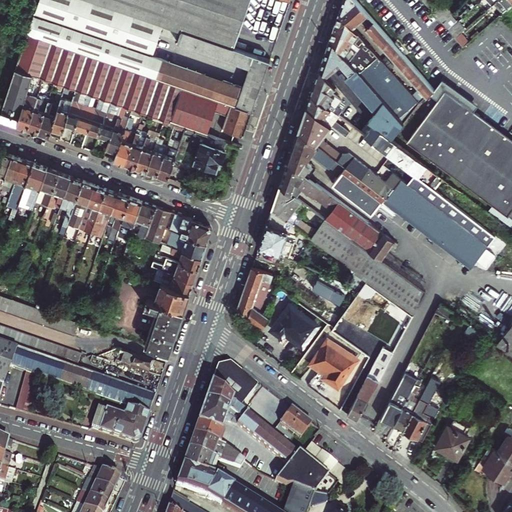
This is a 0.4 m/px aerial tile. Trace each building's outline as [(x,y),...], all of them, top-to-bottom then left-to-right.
[(164,22),(100,0),(39,0),(39,3),(29,31),(159,77),(168,80),(253,110),(259,90),(243,85),(152,54),(164,22)] [(100,0),(164,22),(181,28),(186,14),(230,28),(241,13),(245,0),(100,0)] [(181,28),(182,28),(233,46),(246,8),(248,0),(245,0),(241,13),(230,28),(186,14),(181,28)] [(343,0),(342,3),(359,22),(364,29),(366,27),(374,20),(355,0),(343,0)] [(430,10),(436,0),(424,0),(423,2),(430,10)] [(438,0),(436,0),(430,10),(436,17),(446,5),(438,0)] [(511,0),(499,0),(499,1),(494,5),(493,6),(501,15),(502,14),(511,4),(511,0)] [(359,22),(342,3),(341,6),(339,12),(353,27),(357,24),(359,22)] [(444,26),(452,16),(455,13),(446,5),(436,17),(444,26)] [(372,49),(368,45),(365,41),(353,27),(339,12),(334,26),(329,41),(403,124),(419,103),(412,95),(405,86),(398,79),(392,72),(385,64),(378,56),(372,49)] [(444,26),(448,31),(458,22),(452,16),(444,26)] [(373,34),(380,28),(374,20),(366,27),(370,31),(373,34)] [(456,39),(462,33),(466,30),(459,21),(458,22),(448,31),(456,39)] [(233,46),(182,28),(177,41),(249,66),(243,85),(259,90),(263,79),(270,59),(233,46)] [(380,42),(387,35),(380,28),(373,34),(377,39),(380,42)] [(159,77),(29,31),(17,66),(35,72),(45,76),(55,80),(66,84),(76,87),(82,70),(88,72),(90,71),(104,76),(101,83),(160,104),(162,97),(154,94),(159,77)] [(462,33),(456,39),(464,48),(470,43),(462,33)] [(387,35),(380,42),(383,46),(386,49),(394,43),(387,35)] [(392,139),(403,124),(329,41),(326,49),(324,57),(335,71),(341,66),(348,73),(343,78),(374,112),(368,121),(374,126),(392,139)] [(401,50),(394,43),(386,49),(390,54),(393,57),(401,50)] [(378,56),(381,54),(375,47),(372,49),(378,56)] [(400,65),(407,58),(401,50),(393,57),(396,61),(400,65)] [(385,64),(388,62),(381,54),(378,56),(385,64)] [(338,73),(335,71),(324,57),(319,70),(330,81),(338,73)] [(414,65),(407,58),(400,65),(402,68),(406,72),(414,65)] [(395,69),(388,62),(385,64),(392,72),(395,69)] [(412,79),(420,73),(414,65),(406,72),(409,76),(412,79)] [(17,66),(0,114),(0,118),(11,122),(16,124),(29,90),(35,72),(17,66)] [(398,79),(401,76),(395,69),(392,72),(398,79)] [(82,70),(76,87),(78,88),(87,91),(92,93),(103,97),(111,99),(115,101),(122,103),(133,107),(143,111),(160,117),(164,106),(160,104),(101,83),(104,76),(90,71),(88,72),(82,70)] [(330,81),(319,70),(317,75),(315,81),(340,99),(343,95),(330,81)] [(420,73),(412,79),(415,83),(420,88),(428,81),(420,73)] [(42,83),(53,87),(54,85),(55,80),(45,76),(42,83)] [(405,86),(407,84),(401,76),(398,79),(405,86)] [(162,97),(160,104),(164,106),(160,117),(164,118),(170,120),(178,97),(163,92),(168,80),(159,77),(154,94),(162,97)] [(66,84),(55,80),(54,85),(65,88),(66,84)] [(178,97),(215,110),(227,115),(222,128),(235,133),(244,136),(249,119),(253,110),(168,80),(163,92),(178,97)] [(446,91),(472,111),(476,105),(457,91),(443,80),(440,83),(439,85),(432,93),(440,99),(446,91)] [(313,87),(311,94),(339,116),(344,111),(337,106),(341,101),(340,99),(315,81),(313,87)] [(412,95),(419,103),(435,89),(428,81),(420,88),(418,90),(415,92),(412,95)] [(414,91),(415,90),(409,82),(407,84),(405,86),(412,95),(415,92),(414,91)] [(65,123),(78,88),(76,87),(66,84),(65,88),(60,100),(51,127),(58,130),(62,131),(65,123)] [(75,126),(83,102),(87,91),(78,88),(65,123),(72,125),(75,126)] [(27,128),(39,93),(37,92),(36,96),(29,93),(30,90),(29,90),(16,124),(23,127),(27,128)] [(87,91),(83,102),(75,126),(82,128),(87,130),(96,106),(88,104),(92,93),(87,91)] [(511,139),(472,111),(446,91),(440,99),(406,142),(492,205),(488,209),(511,227),(511,139)] [(41,94),(39,93),(27,128),(33,130),(37,131),(50,97),(48,96),(46,99),(39,97),(41,94)] [(339,116),(311,94),(308,100),(306,106),(332,126),(346,137),(350,131),(336,120),(339,116)] [(51,97),(50,97),(37,131),(43,134),(48,135),(51,127),(60,100),(57,99),(56,103),(50,101),(51,97)] [(111,99),(103,97),(99,108),(107,110),(111,99)] [(231,142),(235,133),(222,128),(227,115),(215,110),(178,97),(170,120),(185,126),(207,134),(226,140),(231,142)] [(104,136),(110,138),(119,113),(122,103),(115,101),(111,99),(107,110),(99,134),(104,136)] [(99,134),(107,110),(99,108),(96,106),(87,130),(93,132),(99,134)] [(323,138),(332,126),(306,106),(302,119),(298,131),(317,146),(323,138)] [(143,111),(133,107),(131,112),(141,116),(143,111)] [(117,151),(127,124),(129,117),(128,116),(126,119),(120,117),(121,114),(119,113),(110,138),(107,147),(112,149),(117,151)] [(129,125),(127,124),(117,151),(114,159),(122,161),(125,162),(137,128),(135,127),(134,130),(128,128),(129,125)] [(185,126),(184,132),(187,133),(198,137),(198,139),(199,141),(200,142),(202,143),(196,161),(217,168),(217,167),(219,161),(220,159),(221,159),(224,151),(225,148),(224,148),(226,140),(207,134),(185,126)] [(371,141),(388,154),(436,191),(444,180),(392,139),(374,126),(366,137),(371,141)] [(136,166),(148,132),(146,131),(145,134),(138,132),(139,128),(137,128),(125,162),(131,165),(136,166)] [(149,128),(148,132),(136,166),(142,169),(146,170),(159,135),(160,132),(149,128)] [(295,137),(293,143),(311,156),(312,155),(328,168),(330,168),(334,171),(340,164),(339,163),(335,168),(333,167),(337,161),(317,146),(298,131),(295,137)] [(159,135),(146,170),(152,172),(157,174),(169,139),(167,138),(165,142),(160,140),(161,136),(159,135)] [(169,138),(169,139),(157,174),(162,176),(168,178),(174,158),(176,154),(177,150),(180,142),(169,138)] [(346,168),(351,162),(353,159),(385,183),(387,180),(350,153),(341,153),(323,138),(317,146),(337,161),(339,163),(340,164),(346,168)] [(181,139),(180,142),(177,150),(183,153),(188,142),(184,140),(181,139)] [(307,161),(311,156),(293,143),(291,149),(307,161)] [(307,161),(291,149),(289,155),(287,162),(308,177),(315,168),(307,161)] [(0,188),(12,154),(7,153),(0,150),(0,188)] [(12,187),(23,158),(19,157),(12,154),(2,184),(12,187)] [(19,203),(33,162),(29,160),(23,158),(12,187),(10,195),(8,199),(19,203)] [(383,196),(397,177),(392,173),(387,180),(385,183),(353,159),(351,162),(346,168),(383,196)] [(19,203),(19,204),(33,209),(36,200),(48,167),(41,164),(33,162),(19,203)] [(285,169),(282,176),(303,189),(332,210),(333,209),(349,220),(355,212),(308,177),(287,162),(285,169)] [(55,170),(48,167),(36,200),(48,204),(59,171),(55,170)] [(385,198),(383,196),(346,168),(333,184),(372,214),(385,198)] [(60,207),(71,175),(65,173),(59,171),(48,204),(54,206),(55,205),(60,207)] [(60,232),(64,233),(82,179),(78,178),(71,175),(60,207),(67,209),(60,232)] [(297,198),(303,189),(282,176),(279,186),(297,198)] [(486,268),(497,254),(397,177),(383,196),(385,198),(431,232),(439,239),(463,257),(468,261),(474,265),(477,261),(486,268)] [(82,179),(68,223),(79,227),(82,222),(84,213),(88,204),(94,183),(89,182),(82,179)] [(101,186),(94,183),(88,204),(93,205),(84,229),(84,230),(91,233),(106,188),(101,186)] [(301,213),(294,208),(300,200),(297,198),(279,186),(274,198),(270,210),(281,217),(297,229),(311,239),(317,231),(300,219),(303,215),(301,213)] [(463,199),(448,187),(442,195),(457,207),(463,199)] [(112,212),(119,192),(113,190),(106,188),(91,233),(103,237),(108,224),(112,212)] [(124,194),(119,192),(112,212),(116,214),(112,226),(109,235),(116,237),(129,196),(124,194)] [(129,196),(116,237),(115,239),(118,240),(122,230),(130,233),(134,221),(142,200),(135,198),(129,196)] [(19,204),(19,203),(8,199),(7,204),(17,208),(19,204)] [(150,203),(142,200),(134,221),(142,223),(137,235),(145,238),(156,205),(150,203)] [(301,213),(306,205),(300,200),(294,208),(301,213)] [(88,204),(84,213),(82,222),(79,227),(84,229),(93,205),(88,204)] [(159,243),(164,228),(169,214),(170,210),(164,208),(156,205),(145,238),(159,243)] [(332,210),(326,219),(350,237),(381,259),(386,251),(389,248),(394,240),(355,212),(349,220),(333,209),(332,210)] [(209,224),(170,210),(169,214),(173,216),(168,230),(171,231),(207,243),(210,234),(212,229),(209,224)] [(297,229),(281,217),(270,210),(264,228),(258,247),(280,254),(292,260),(294,256),(289,253),(297,229)] [(116,214),(112,212),(108,224),(112,226),(116,214)] [(173,216),(169,214),(164,228),(168,230),(173,216)] [(335,257),(350,237),(326,219),(317,231),(311,239),(335,257)] [(207,243),(171,231),(166,245),(202,257),(205,248),(207,243)] [(439,239),(431,232),(427,237),(435,243),(439,239)] [(381,260),(381,259),(350,237),(335,257),(353,270),(355,272),(354,274),(366,282),(381,260)] [(392,250),(397,243),(394,240),(389,248),(392,250)] [(180,256),(178,262),(198,269),(201,261),(202,257),(166,245),(162,244),(160,250),(180,256)] [(32,255),(25,253),(14,283),(21,285),(32,255)] [(468,261),(463,257),(459,262),(462,264),(464,266),(468,261)] [(198,269),(178,262),(166,258),(164,265),(153,261),(152,266),(162,270),(194,281),(196,274),(198,269)] [(405,309),(413,314),(425,292),(381,260),(366,282),(405,309)] [(261,328),(269,317),(257,308),(263,303),(273,274),(251,266),(247,277),(243,288),(240,299),(236,310),(248,315),(247,317),(261,328)] [(343,284),(307,266),(299,283),(342,305),(353,289),(349,286),(345,285),(343,284)] [(172,281),(171,286),(190,292),(193,285),(194,281),(162,270),(160,276),(172,281)] [(353,270),(343,284),(345,285),(349,286),(353,289),(358,293),(366,282),(354,274),(355,272),(353,270)] [(162,283),(156,301),(184,311),(186,304),(190,292),(171,286),(162,283)] [(0,293),(0,305),(75,332),(77,327),(79,322),(0,293)] [(182,317),(184,311),(156,301),(148,298),(145,305),(161,311),(149,346),(155,349),(169,354),(174,341),(182,317)] [(320,322),(294,304),(279,326),(292,335),(305,344),(320,322)] [(0,305),(0,308),(74,335),(75,332),(0,305)] [(378,308),(371,318),(363,313),(356,324),(384,342),(390,332),(397,337),(404,327),(396,322),(403,313),(391,305),(386,313),(378,308)] [(340,317),(332,328),(344,337),(352,326),(340,317)] [(511,327),(497,347),(511,357),(511,327)] [(0,342),(16,348),(77,369),(82,357),(0,328),(0,342)] [(325,379),(337,388),(356,360),(329,340),(313,363),(322,369),(328,374),(325,379)] [(16,348),(0,342),(0,383),(5,385),(10,368),(16,348)] [(77,369),(16,348),(10,368),(20,371),(27,373),(40,378),(86,394),(93,375),(77,369)] [(151,359),(121,349),(119,355),(123,357),(120,363),(124,364),(149,373),(152,367),(154,360),(151,359)] [(120,363),(99,355),(93,375),(117,383),(120,374),(124,364),(120,363)] [(359,415),(386,365),(376,359),(367,376),(347,413),(352,416),(357,419),(359,415)] [(231,363),(217,366),(212,383),(240,406),(257,383),(231,363)] [(418,375),(406,368),(380,418),(383,419),(400,387),(410,392),(417,378),(418,375)] [(27,373),(16,411),(23,413),(30,415),(40,378),(27,373)] [(117,383),(93,375),(86,394),(102,399),(148,415),(152,404),(155,396),(117,383)] [(398,427),(402,430),(416,403),(414,401),(411,400),(413,396),(417,387),(416,386),(419,380),(417,378),(410,392),(393,424),(398,427)] [(206,400),(229,409),(242,417),(247,411),(240,406),(212,383),(209,391),(206,400)] [(387,421),(393,424),(410,392),(400,387),(383,419),(387,421)] [(419,397),(416,403),(402,430),(412,434),(422,440),(431,423),(427,420),(430,415),(423,411),(428,402),(419,397)] [(148,415),(102,399),(91,429),(134,443),(137,443),(138,442),(140,440),(148,415)] [(229,409),(206,400),(202,411),(198,423),(222,431),(226,419),(237,423),(242,417),(229,409)] [(276,422),(297,438),(309,423),(297,414),(288,407),(276,422)] [(242,417),(237,423),(288,463),(295,449),(247,411),(242,417)] [(220,444),(224,434),(223,433),(223,432),(222,431),(198,423),(196,429),(194,435),(220,444)] [(451,455),(458,459),(469,440),(447,427),(435,448),(446,454),(447,452),(451,455)] [(191,442),(189,450),(218,461),(240,469),(246,463),(225,446),(220,444),(194,435),(191,442)] [(483,468),(504,481),(509,472),(511,467),(511,439),(507,436),(497,451),(494,449),(483,468)] [(314,465),(322,454),(311,445),(303,456),(314,465)] [(288,485),(292,487),(312,493),(326,474),(315,466),(314,465),(303,456),(295,449),(288,463),(277,482),(283,485),(288,485)] [(218,461),(189,450),(186,459),(183,466),(220,481),(223,472),(215,468),(218,461)] [(0,466),(8,468),(12,455),(4,453),(0,451),(0,466)] [(326,457),(322,454),(314,465),(315,466),(326,457)] [(332,479),(343,471),(329,460),(326,457),(315,466),(326,474),(332,479)] [(271,511),(220,481),(183,466),(179,480),(174,495),(204,511),(219,511),(223,506),(232,511),(306,511),(313,493),(312,493),(292,487),(283,511),(271,511)] [(94,467),(89,479),(114,491),(117,484),(120,478),(100,469),(94,467)] [(15,471),(8,468),(4,481),(11,483),(15,471)] [(350,476),(343,471),(332,479),(342,487),(350,476)] [(89,479),(83,492),(108,503),(112,496),(114,491),(89,479)] [(108,503),(83,492),(77,504),(93,511),(104,511),(106,507),(108,503)] [(204,511),(174,495),(171,502),(169,507),(177,511),(204,511)] [(511,511),(511,502),(509,501),(502,511),(511,511)] [(390,509),(394,511),(396,511),(400,507),(395,503),(390,509)]
